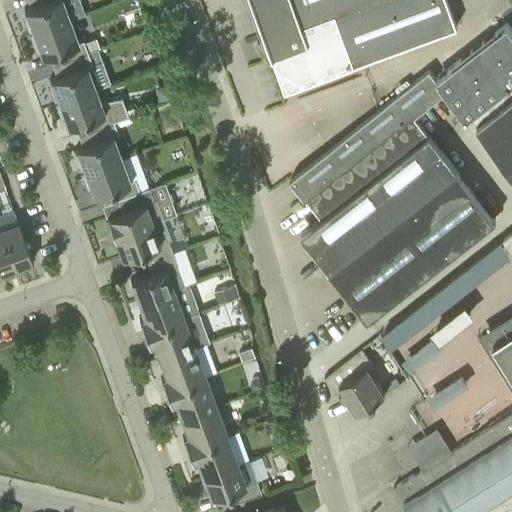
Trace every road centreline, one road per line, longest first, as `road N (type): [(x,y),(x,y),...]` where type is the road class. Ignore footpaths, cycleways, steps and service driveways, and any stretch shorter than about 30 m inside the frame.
road 1 (residential): [(343,511),(182,0)]
road 2 (residential): [(84,280),(163,490),(162,511)]
road 3 (residential): [(0,51),(84,280)]
